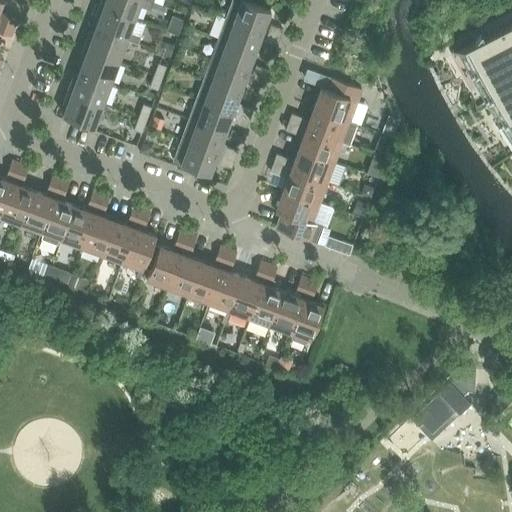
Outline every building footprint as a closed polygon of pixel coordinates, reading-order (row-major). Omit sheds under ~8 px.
[(100,0),(99,5),(134,18),(139,5),(150,9),(153,1),(150,0),(100,0)] [(244,0),(233,0),(227,17),(262,31),(270,9),(244,0)] [(98,20),(95,28),(126,40),(134,18),(99,5),(94,19),(98,20)] [(1,23),(14,28),(17,19),(4,14),(1,23)] [(227,17),(219,38),(255,51),(262,31),(227,17)] [(511,21),(450,53),(451,55),(460,51),(473,75),(487,100),(502,124),(511,139),(511,21)] [(0,32),(11,36),(14,28),(1,23),(0,22),(0,32)] [(270,24),(267,33),(279,37),(282,29),(270,24)] [(88,35),(83,48),(118,61),(126,40),(95,28),(92,36),(88,35)] [(279,37),(267,33),(264,41),(276,45),(279,37)] [(219,38),(212,58),(248,71),(255,51),(219,38)] [(82,63),(79,71),(110,83),(118,61),(83,48),(78,61),(82,63)] [(212,58),(204,78),(240,91),(244,80),(249,81),(253,73),(248,71),(212,58)] [(253,73),(264,78),(267,69),(255,65),(253,73)] [(72,78),(67,91),(102,104),(110,83),(79,71),(76,79),(72,78)] [(264,78),(253,73),(249,81),(261,86),(264,78)] [(321,86),(313,107),(349,120),(361,88),(331,77),(327,88),(321,86)] [(240,91),(204,78),(197,98),(237,114),(240,105),(236,104),(240,91)] [(102,104),(67,91),(62,104),(66,106),(63,115),(94,126),(102,104)] [(197,98),(189,119),(225,132),(229,120),(234,122),(237,114),(197,98)] [(253,110),(240,105),(237,114),(249,118),(253,110)] [(313,107),(306,127),(342,141),(341,141),(349,144),(357,123),(349,120),(313,107)] [(291,112),(288,121),(300,125),(303,117),(291,112)] [(249,118),(237,114),(234,122),(246,126),(249,118)] [(189,119),(182,139),(222,154),(226,146),(221,144),(225,132),(189,119)] [(288,121),(285,129),(297,134),(300,125),(288,121)] [(306,127),(298,148),(334,161),(341,141),(342,141),(306,127)] [(222,154),(182,139),(174,160),(210,173),(214,161),(219,162),(222,154)] [(238,150),(226,146),(222,154),(234,159),(238,150)] [(298,148),(291,168),(327,181),(334,161),(298,148)] [(273,161),(285,166),(288,157),(276,153),(273,161)] [(234,159),(222,154),(219,162),(231,167),(234,159)] [(0,216),(13,181),(15,176),(20,163),(12,160),(5,178),(0,176),(0,216)] [(285,166),(273,161),(270,170),(282,174),(285,166)] [(20,163),(15,176),(24,179),(28,166),(20,163)] [(291,168),(283,188),(319,201),(327,181),(291,168)] [(20,225),(40,232),(54,196),(56,191),(61,178),(52,175),(45,193),(33,189),(20,225)] [(61,178),(56,191),(64,194),(69,181),(61,178)] [(0,216),(0,217),(20,225),(33,189),(13,181),(0,216)] [(319,201),(283,188),(275,209),(282,212),(276,227),(317,242),(323,226),(312,221),(319,201)] [(88,203),(96,206),(101,193),(93,190),(88,203)] [(101,193),(96,206),(105,209),(109,196),(101,193)] [(40,232),(61,240),(74,204),(54,196),(40,232)] [(61,240),(81,247),(94,211),(74,204),(61,240)] [(128,218),(137,221),(142,208),(133,205),(128,218)] [(142,208),(137,221),(145,224),(150,211),(142,208)] [(81,247),(101,255),(114,219),(94,211),(81,247)] [(101,255),(121,262),(135,226),(114,219),(101,255)] [(135,226),(121,262),(143,270),(156,234),(135,226)] [(175,243),(183,246),(188,233),(179,230),(175,243)] [(188,233),(183,246),(191,249),(196,236),(188,233)] [(168,288),(181,252),(160,244),(146,280),(168,288)] [(215,258),(223,261),(228,248),(220,245),(215,258)] [(221,267),(208,303),(228,310),(242,274),(230,270),(237,251),(228,248),(223,261),(221,267)] [(188,295),(201,259),(181,252),(168,288),(188,295)] [(188,295),(208,303),(221,267),(201,259),(188,295)] [(255,273),(264,276),(269,263),(260,260),(255,273)] [(249,318),(269,325),(282,289),(270,285),(277,266),(269,263),(264,276),(262,282),(249,318)] [(228,310),(249,318),(262,282),(242,274),(228,310)] [(296,288),(304,291),(309,278),(301,275),(296,288)] [(302,297),(289,333),(310,341),(324,305),(311,300),(318,281),(309,278),(304,291),(302,297)] [(269,325),(289,333),(302,297),(282,289),(269,325)] [(431,439),(459,413),(470,402),(464,395),(468,392),(474,392),(476,368),(459,366),(445,378),(449,382),(411,418),(431,439)] [(511,398),(503,390),(496,397),(493,401),(502,409),(511,398)] [(501,410),(493,403),(488,409),(495,416),(501,410)]
